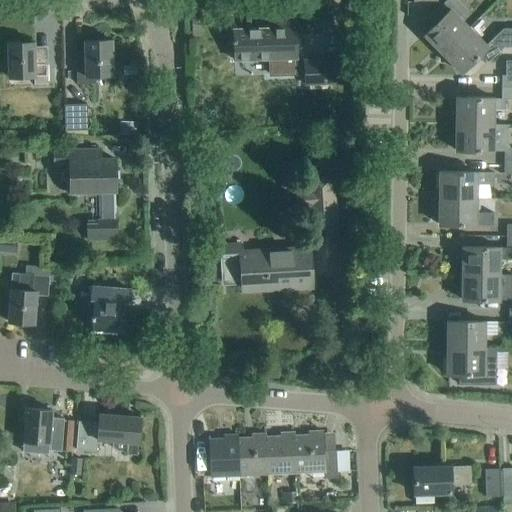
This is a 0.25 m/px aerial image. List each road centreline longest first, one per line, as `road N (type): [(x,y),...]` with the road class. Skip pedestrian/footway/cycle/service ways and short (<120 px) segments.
road 1 (unclassified): [(178,393),(168,77),(149,4)]
road 2 (residential): [(390,403),(401,65)]
road 3 (residential): [(367,411),(178,393)]
road 4 (residential): [(178,393),(0,379)]
road 5 (residential): [(149,4),(0,11)]
road 6 (residential): [(511,423),(390,403)]
